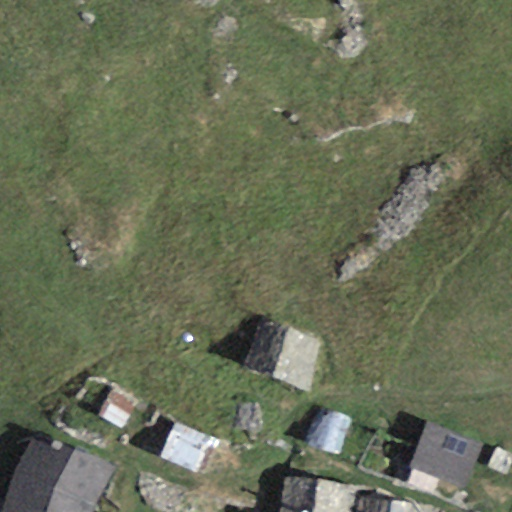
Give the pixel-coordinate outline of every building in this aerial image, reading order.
[(321,344),(263,324),(248,368),(306,388),(321,344)] [(259,406),(238,405),(237,428),(258,429),(259,406)] [(309,448),(337,456),(348,421),(320,412),(309,448)] [(209,440),(175,425),(161,457),(196,472),(209,440)] [(479,446),(428,425),(411,466),(463,487),(479,446)] [(17,467),(2,511),(93,511),(96,506),(113,468),(31,440),(17,467)] [(511,455),(496,449),(488,467),(505,474),(511,455)] [(351,511),(356,484),(289,475),(282,511),(351,511)] [(429,511),(430,506),(362,499),(360,511),(429,511)]
